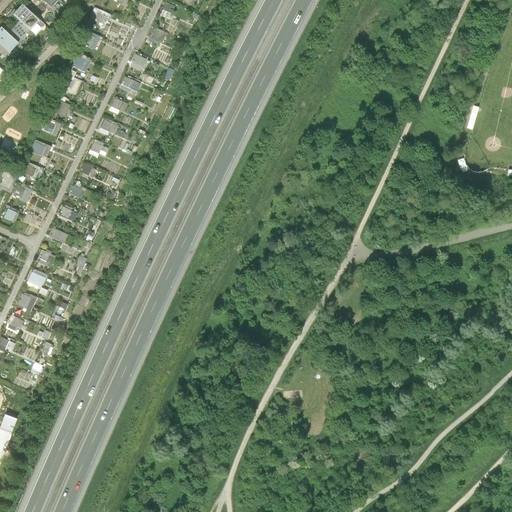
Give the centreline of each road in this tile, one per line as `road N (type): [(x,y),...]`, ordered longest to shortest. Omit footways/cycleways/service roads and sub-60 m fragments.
road 1 (motorway): [(277,0),(192,160),(37,511)]
road 2 (motorway): [(66,511),(217,171),(305,0)]
road 3 (track): [(227,483),(469,0)]
road 4 (track): [(359,511),(411,477),(437,442),(511,377)]
road 5 (track): [(349,245),(379,255),(511,225)]
